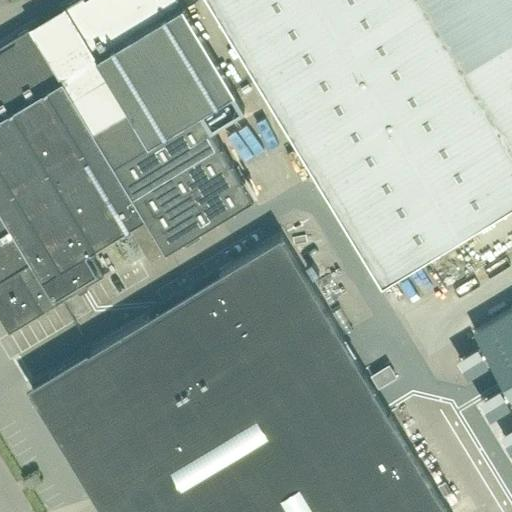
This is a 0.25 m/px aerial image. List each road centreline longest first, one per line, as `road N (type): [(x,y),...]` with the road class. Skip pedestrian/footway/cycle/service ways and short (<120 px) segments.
road 1 (unknown): [(0,360),(7,373),(27,372),(300,199),(315,208),(404,342)]
road 2 (unknown): [(404,342),(404,353),(511,500)]
road 3 (unknown): [(511,262),(404,342)]
